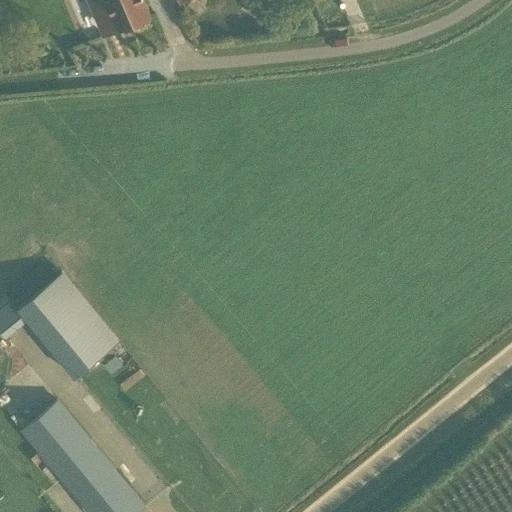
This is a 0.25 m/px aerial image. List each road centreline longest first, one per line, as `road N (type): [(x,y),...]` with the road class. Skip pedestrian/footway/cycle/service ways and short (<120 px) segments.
road 1 (unclassified): [(203,66),(368,52),(463,20),(490,0)]
road 2 (unclassified): [(317,511),(511,355)]
